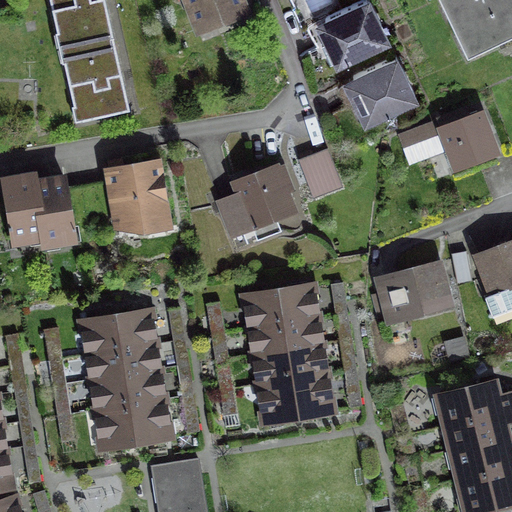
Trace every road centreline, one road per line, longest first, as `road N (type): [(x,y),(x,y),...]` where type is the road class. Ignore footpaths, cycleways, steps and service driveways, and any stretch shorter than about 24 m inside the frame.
road 1 (residential): [(271,0),(299,75),(288,106),(263,118),(0,166)]
road 2 (residential): [(511,202),(382,254)]
